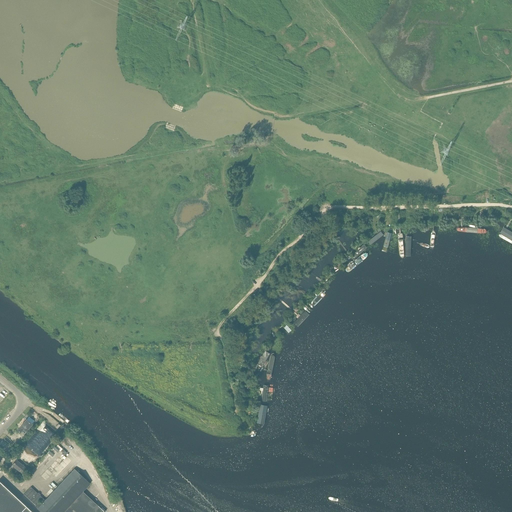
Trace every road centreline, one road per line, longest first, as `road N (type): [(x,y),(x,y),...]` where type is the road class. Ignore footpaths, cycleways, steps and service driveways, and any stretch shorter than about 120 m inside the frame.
road 1 (track): [(245,422),(227,377),(221,322),(326,208),(488,204)]
road 2 (unknown): [(110,511),(84,463),(24,485)]
